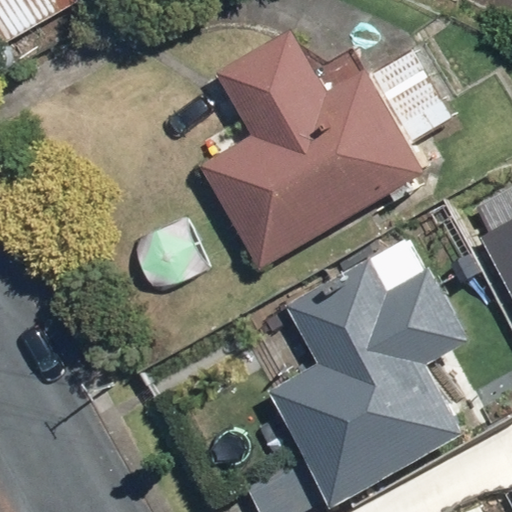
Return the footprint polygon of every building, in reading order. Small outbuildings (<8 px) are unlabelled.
[(0,0),(0,44),(68,8),(63,0),(0,0)] [(414,144),(453,121),(430,83),(391,105),(371,71),(331,94),(295,35),(225,77),(256,129),(204,160),(267,266),(430,170),(414,144)] [(511,193),(480,212),(511,266),(511,193)] [(481,350),(425,239),(291,307),(319,361),(271,385),(334,510),(476,437),(442,369),(481,350)] [(289,464),(250,484),(264,511),(309,511),(313,511),(289,464)]
